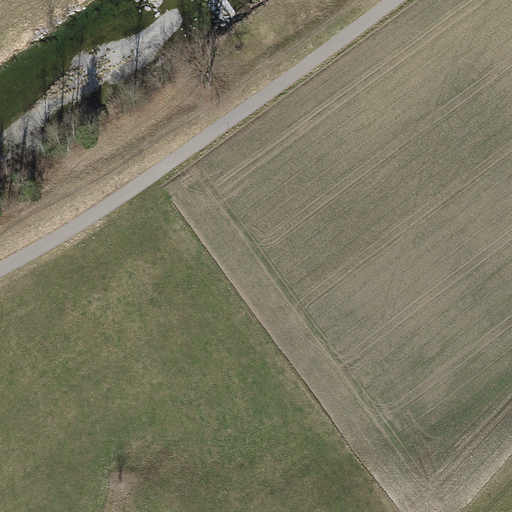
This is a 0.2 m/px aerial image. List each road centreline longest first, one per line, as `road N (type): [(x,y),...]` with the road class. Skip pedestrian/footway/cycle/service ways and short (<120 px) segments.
road 1 (track): [(0,269),(99,215),(394,0)]
road 2 (track): [(246,511),(511,320)]
